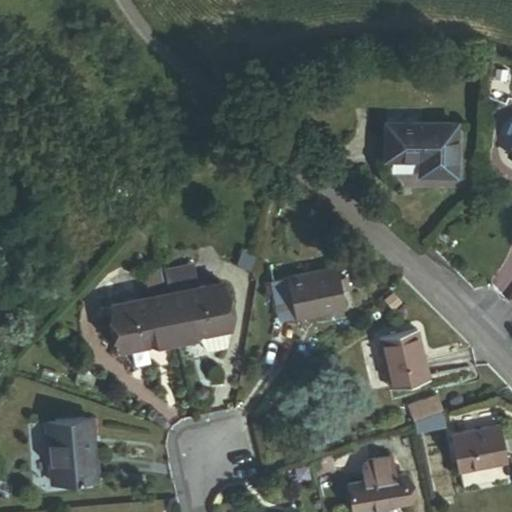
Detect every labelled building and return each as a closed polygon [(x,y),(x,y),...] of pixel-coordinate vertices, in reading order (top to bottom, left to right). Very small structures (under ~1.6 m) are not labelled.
[(455,125),(384,124),(383,160),(417,161),(417,175),(454,176),(455,125)] [(268,266),(271,281),(284,278),(281,263),(268,266)] [(189,265),(162,271),(167,294),(194,288),(189,265)] [(284,278),(271,281),(279,319),(294,315),(295,318),(308,315),(342,308),(339,296),(338,290),(333,267),(284,278)] [(167,294),(164,294),(173,339),(193,335),(204,350),(215,348),(224,346),(228,327),(218,283),(194,288),(167,294)] [(162,285),(142,289),(144,299),(164,294),(162,285)] [(173,339),(164,294),(144,299),(110,306),(120,351),(145,345),(173,339)] [(425,379),(414,331),(379,339),(385,363),(390,387),(425,379)] [(417,432),(444,426),(441,412),(415,422),(417,432)] [(88,419),(45,423),(51,483),(94,479),(92,452),(88,419)] [(498,425),(451,434),(457,469),(479,465),(505,460),(498,425)] [(334,469),(330,454),(311,461),(314,474),(334,469)] [(394,476),(390,457),(369,460),(362,466),(365,481),(348,484),(352,511),(353,511),(378,507),(408,502),(404,475),(394,476)]
